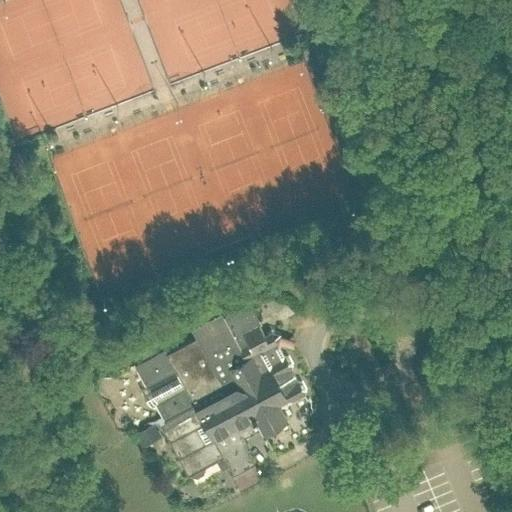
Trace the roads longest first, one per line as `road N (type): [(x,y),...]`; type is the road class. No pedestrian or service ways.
road 1 (track): [(324,325),(288,282),(255,276),(126,345),(17,360)]
road 2 (unclassified): [(414,318),(401,362),(386,380),(358,390),(338,390),(320,375),(324,325)]
